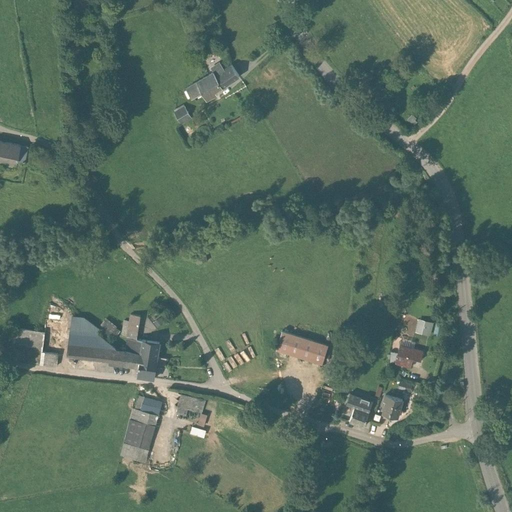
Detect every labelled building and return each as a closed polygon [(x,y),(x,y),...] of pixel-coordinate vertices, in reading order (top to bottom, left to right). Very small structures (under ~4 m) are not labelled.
[(217,69),(186,87),(192,97),(202,91),(207,99),(217,93),(215,90),(239,75),(232,64),(220,72),(217,69)] [(193,119),(186,106),(175,113),(181,125),(193,119)] [(19,145),(0,140),(0,158),(15,162),(16,161),(19,145)] [(27,147),(19,145),(16,161),(24,163),(27,147)] [(62,358),(133,370),(133,366),(135,341),(139,317),(130,315),(128,322),(124,321),(120,338),(127,340),(125,352),(116,350),(100,337),(99,331),(97,330),(82,318),(70,317),(62,358)] [(431,335),(435,321),(419,318),(416,331),(431,335)] [(106,319),(97,330),(99,331),(113,339),(119,331),(106,319)] [(9,362),(57,369),(58,356),(41,354),(44,334),(13,330),(9,362)] [(329,344),(282,330),(275,352),(322,366),(329,344)] [(156,368),(160,344),(135,341),(133,366),(156,368)] [(426,350),(400,345),(395,365),(421,371),(426,350)] [(154,382),(156,368),(133,366),(133,370),(134,379),(154,382)] [(379,413),(398,419),(404,401),(385,395),(379,413)] [(205,403),(179,396),(175,414),(186,418),(188,411),(200,414),(196,426),(203,428),(206,416),(202,415),(205,403)] [(355,408),(351,422),(366,427),(374,403),(351,396),(348,405),(355,408)] [(120,457),(145,464),(158,403),(136,397),(128,420),(120,457)] [(204,439),(207,431),(192,427),(190,435),(204,439)]
